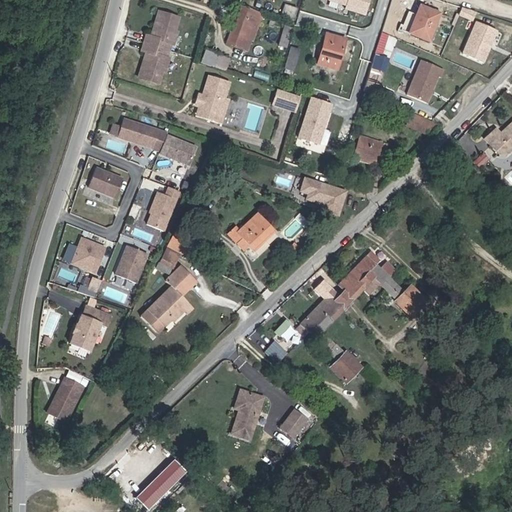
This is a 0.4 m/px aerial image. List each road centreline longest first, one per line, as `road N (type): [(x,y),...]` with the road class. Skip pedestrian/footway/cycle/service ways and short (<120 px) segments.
road 1 (unclassified): [(511,65),(95,471),(69,480),(20,478)]
road 2 (unclassified): [(114,0),(35,274),(21,373),(20,478)]
road 3 (unknown): [(90,83),(278,146)]
